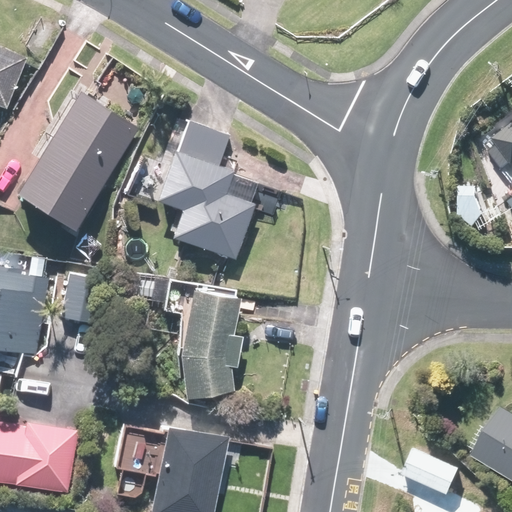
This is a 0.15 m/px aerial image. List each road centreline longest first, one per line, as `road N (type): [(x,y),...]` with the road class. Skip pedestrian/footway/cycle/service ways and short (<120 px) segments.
road 1 (residential): [(380,159),(128,0)]
road 2 (residential): [(368,295),(329,511)]
road 3 (residential): [(497,0),(462,25),(412,85),(380,159)]
road 4 (residential): [(368,295),(511,300)]
road 5 (residential): [(380,159),(368,295)]
